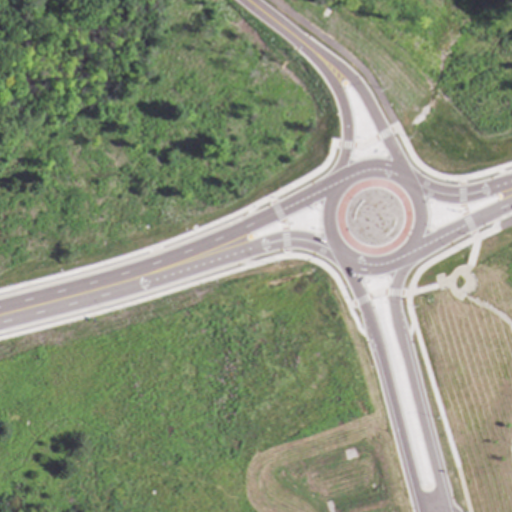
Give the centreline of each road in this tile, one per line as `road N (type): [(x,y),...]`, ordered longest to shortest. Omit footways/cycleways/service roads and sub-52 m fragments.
road 1 (secondary): [(244,227),(119,275),(0,306)]
road 2 (secondary): [(0,322),(231,255)]
road 3 (tertiary): [(373,339),(421,511)]
road 4 (tertiary): [(444,511),(401,342)]
road 5 (residential): [(405,184),(354,86),(304,48)]
road 6 (secondary): [(405,184),(374,170),(341,180),(323,221),(339,254)]
road 7 (residential): [(304,48),(342,117),(337,185)]
road 8 (secondary): [(339,254),(376,266),(410,246),(418,207),(405,184)]
